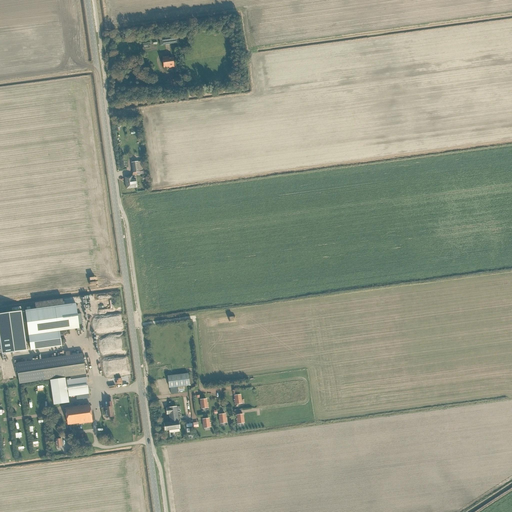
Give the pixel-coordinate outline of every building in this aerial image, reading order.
[(179,67),(177,67),(174,67),(173,58),(168,59),(168,56),(162,57),(163,67),(168,67),(168,68),(173,67),(174,72),(180,71),(179,67)] [(132,176),(125,177),(126,189),(136,187),(135,179),(133,180),(132,176)] [(76,303),(25,310),(29,335),(30,350),(62,346),(60,331),(79,328),(78,323),(77,313),(76,303)] [(22,311),(0,313),(0,335),(2,354),(27,350),(22,311)] [(83,353),(16,362),(19,383),(86,373),(83,353)] [(188,373),(168,376),(169,388),(170,388),(177,387),(189,385),(188,373)] [(65,377),(50,380),(53,405),(69,402),(67,390),(68,390),(69,397),(76,395),(88,394),(86,377),(66,380),(67,386),(67,387),(65,377)] [(112,407),(112,402),(108,403),(109,407),(102,408),(103,415),(106,415),(106,417),(113,417),(112,407)] [(90,404),(65,408),(68,424),(79,423),(79,424),(93,422),(90,404)] [(170,422),(164,423),(165,430),(169,430),(169,432),(179,431),(179,428),(176,407),(166,408),(167,414),(170,414),(171,420),(170,420),(170,422)]
